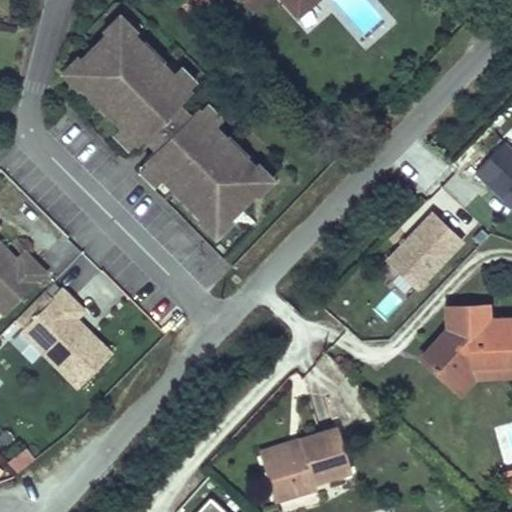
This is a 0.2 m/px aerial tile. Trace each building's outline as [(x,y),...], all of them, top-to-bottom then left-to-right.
[(209,0),(177,0),(193,16),(209,0)] [(281,0),(291,11),(304,0),(281,0)] [(126,24),(136,34),(139,30),(120,10),(100,29),(106,36),(109,32),(120,30),(126,24)] [(173,72),(136,34),(126,24),(120,30),(109,32),(106,36),(83,58),(80,61),(78,72),(72,78),(81,87),(118,126),(135,143),(137,145),(143,139),(154,150),(143,161),(145,163),(161,181),(199,219),(208,228),(215,222),(225,221),(229,217),(252,195),(255,191),(257,181),(263,175),(254,165),(216,126),(200,109),(197,107),(191,113),(181,102),(192,91),(190,89),(173,72)] [(77,91),(81,87),(72,78),(78,72),(80,61),(83,58),(77,52),(58,71),(77,91)] [(180,65),(173,72),(190,89),(197,82),(180,65)] [(207,102),(200,109),(216,126),(224,120),(207,102)] [(135,143),(118,126),(111,133),(128,150),(135,143)] [(472,171),(511,210),(511,142),(506,137),(472,171)] [(258,162),(254,165),(263,175),(257,181),(255,191),(252,195),(257,201),(277,181),(258,162)] [(161,181),(145,163),(138,170),(154,187),(161,181)] [(415,291),(463,241),(430,209),(381,258),(415,291)] [(208,228),(199,219),(196,223),(215,243),(234,223),(229,217),(225,221),(215,222),(208,228)] [(27,267),(17,258),(0,241),(0,310),(4,314),(46,272),(34,260),(27,267)] [(34,260),(25,251),(17,258),(27,267),(34,260)] [(75,301),(63,288),(21,331),(67,376),(101,341),(77,317),(68,308),(75,301)] [(85,310),(75,301),(68,308),(77,317),(85,310)] [(421,359),(450,386),(469,366),(511,364),(511,320),(487,321),(470,321),(469,307),(446,307),(448,331),(421,359)] [(486,307),(469,307),(470,321),(487,321),(486,307)] [(511,364),(469,366),(450,386),(459,394),(475,378),(511,376),(511,364)] [(302,447),(261,460),(275,502),(318,489),(315,482),(351,470),(337,428),(299,440),(302,447)] [(299,440),(259,452),(261,460),(302,447),(299,440)] [(224,511),(204,494),(188,511),(224,511)]
